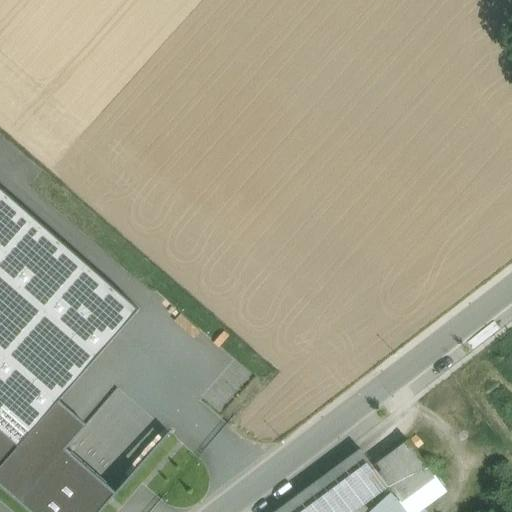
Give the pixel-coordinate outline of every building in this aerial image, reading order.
[(0,188),(0,428),(20,446),(59,401),(140,310),(0,188)] [(59,401),(20,446),(0,468),(0,485),(30,511),(99,511),(116,494),(66,450),(88,426),(59,401)] [(0,468),(20,446),(0,428),(0,468)] [(408,440),(373,466),(387,484),(402,503),(436,477),(408,440)] [(359,448),(276,511),(351,511),(358,507),(387,484),(373,466),(359,448)] [(407,511),(391,494),(370,511),(407,511)]
